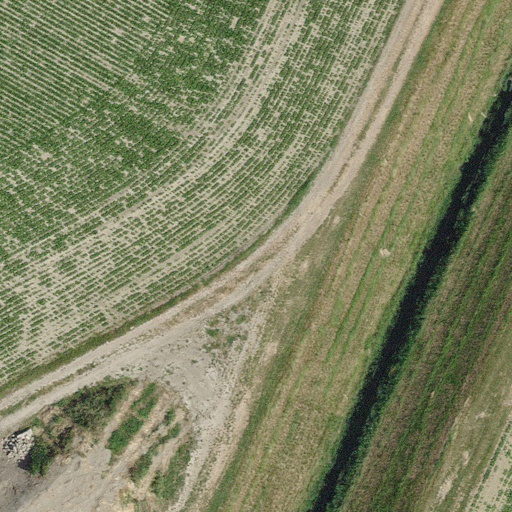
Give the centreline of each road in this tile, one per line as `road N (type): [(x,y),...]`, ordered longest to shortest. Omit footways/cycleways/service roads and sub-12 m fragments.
road 1 (track): [(435,0),(306,223),(205,306),(0,427)]
road 2 (track): [(511,381),(449,511)]
